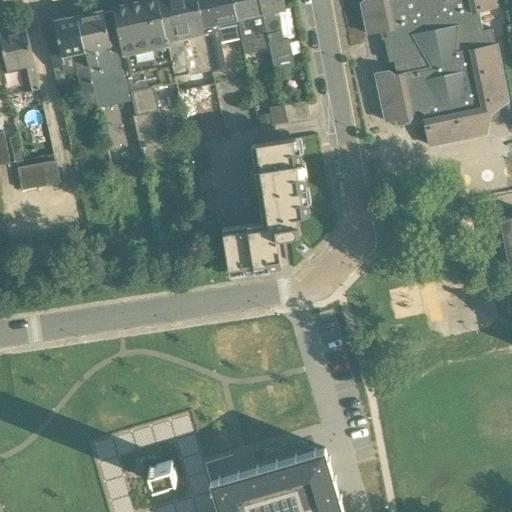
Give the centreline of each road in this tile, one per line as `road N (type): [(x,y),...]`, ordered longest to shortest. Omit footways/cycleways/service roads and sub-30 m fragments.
road 1 (residential): [(0,337),(315,288),(341,270),(361,214),(317,0)]
road 2 (unknown): [(341,270),(383,412)]
